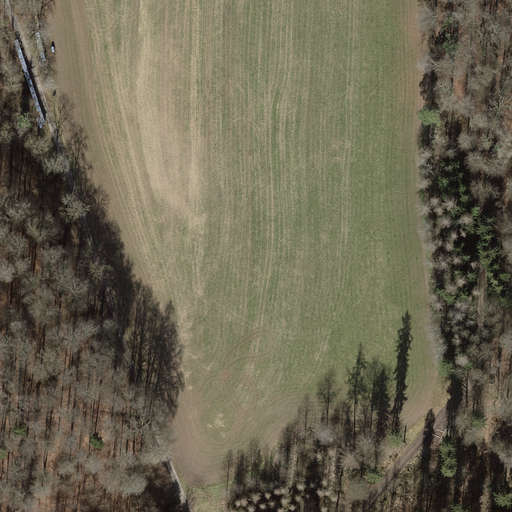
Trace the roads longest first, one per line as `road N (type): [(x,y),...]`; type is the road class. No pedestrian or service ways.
road 1 (track): [(472,0),(479,347),(451,406),(362,511)]
road 2 (track): [(7,0),(147,410)]
road 3 (track): [(61,147),(63,108),(44,0)]
road 4 (track): [(473,372),(494,404),(483,511)]
